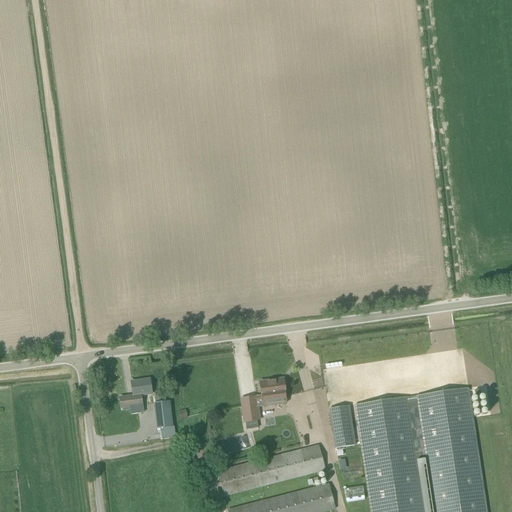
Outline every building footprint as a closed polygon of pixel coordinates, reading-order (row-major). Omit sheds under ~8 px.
[(120,398),(121,409),(140,406),(139,396),(152,394),(150,380),(131,382),(133,396),(120,398)] [(241,399),(246,430),(258,429),(257,422),(261,422),(259,407),(287,404),(283,380),(260,383),(261,396),(241,399)] [(325,434),(332,433),(324,388),(315,390),(317,403),(324,402),(325,409),(321,410),(325,434)] [(406,398),(354,406),(370,511),(486,511),(468,389),(416,396),(416,397),(407,399),(406,398)] [(152,405),(156,430),(172,428),(168,403),(152,405)] [(329,409),(335,449),(354,446),(349,407),(329,409)] [(185,409),(178,411),(180,420),(187,418),(185,409)] [(318,446),(217,472),(224,498),(325,472),(318,446)] [(228,511),(328,511),(335,510),(329,484),(228,510),(228,511)]
